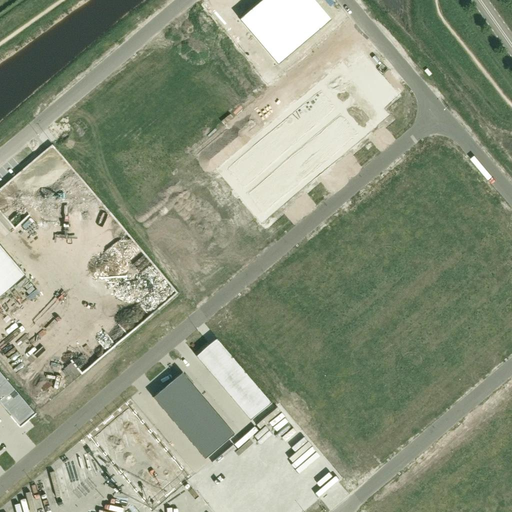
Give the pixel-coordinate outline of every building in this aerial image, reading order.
[(310,0),(257,0),(242,13),(288,66),(334,27),(310,0)] [(0,245),(0,294),(25,274),(0,245)] [(216,338),(196,356),(250,420),(271,403),(216,338)] [(0,371),(0,404),(19,427),(35,413),(0,371)] [(182,372),(152,397),(204,458),(234,433),(182,372)] [(132,399),(93,431),(154,506),(193,474),(132,399)]
